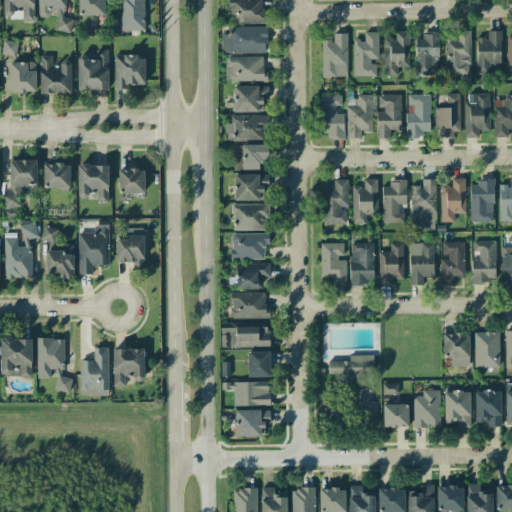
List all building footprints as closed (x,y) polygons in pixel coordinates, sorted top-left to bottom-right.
[(33,0),(2,0),(3,17),(22,17),(22,22),(34,21),(33,0)] [(71,18),(64,17),(64,0),(37,0),(38,15),(56,15),(56,31),(71,32),(71,18)] [(78,0),(78,15),(104,15),(104,0),(78,0)] [(119,0),(121,30),(145,30),(143,0),(119,0)] [(263,0),(228,0),(228,23),(263,24),(263,0)] [(221,52),(266,53),(266,27),(230,26),(230,34),(221,34),(221,52)] [(469,30),(453,31),(453,35),(444,35),(445,75),(470,74),(469,30)] [(500,64),(501,31),(487,30),(487,38),(476,37),(476,73),(489,73),(490,64),(500,64)] [(382,75),(397,76),(397,67),(408,67),(409,32),(395,31),(394,38),(383,38),(382,75)] [(377,32),(364,32),(364,39),(352,39),(353,76),(375,76),(375,61),(378,61),(377,32)] [(346,77),(347,33),(333,33),(333,40),(322,40),(321,76),(346,77)] [(415,34),(415,74),(437,75),(438,35),(415,34)] [(1,53),(15,56),(17,42),(3,40),(1,53)] [(107,50),(96,50),(96,57),(77,58),(77,90),(108,89),(107,50)] [(71,93),(70,63),(52,63),(52,55),(39,56),(40,93),(71,93)] [(145,56),(114,56),(113,89),(127,89),(127,84),(144,85),(145,56)] [(262,57),(225,56),(225,81),(267,82),(267,68),(262,68),(262,57)] [(36,92),(35,62),(9,62),(10,92),(36,92)] [(233,112),(263,112),(263,100),(268,100),(268,85),(233,86),(233,112)] [(489,131),(488,93),(468,94),(468,102),(463,102),(464,138),(478,137),(477,131),(489,131)] [(429,132),(430,95),(407,94),(407,109),(406,109),(405,138),(421,138),(421,131),(429,132)] [(460,131),(459,94),(445,94),(446,108),(434,108),(434,129),(439,129),(440,138),(453,137),(453,132),(460,131)] [(511,129),(511,94),(504,95),(504,100),(493,100),(493,137),(507,137),(506,129),(511,129)] [(344,114),(339,114),(339,95),(318,95),(318,132),(328,132),(328,139),(344,138),(344,114)] [(372,131),(371,95),(357,95),(357,106),(345,106),(346,139),(360,138),(360,132),(372,131)] [(400,95),(377,95),(378,110),(376,110),(376,138),(389,138),(389,130),(400,130),(400,95)] [(265,141),(265,116),(230,115),(230,123),(225,123),(224,140),(265,141)] [(260,170),(260,164),(268,164),(267,144),(232,145),(233,170),(260,170)] [(9,160),(10,193),(3,194),(3,208),(19,208),(19,193),(37,192),(36,159),(9,160)] [(69,188),(70,164),(43,164),(43,188),(69,188)] [(108,165),(78,164),(77,195),(96,196),(96,202),(107,203),(108,165)] [(118,170),(118,193),(144,193),(144,169),(118,170)] [(234,200),(267,200),(267,174),(234,174),(234,200)] [(465,213),(464,178),(451,179),(451,185),(440,186),(440,222),(453,222),(453,213),(465,213)] [(498,185),(499,221),(511,221),(511,178),(510,178),(510,185),(498,185)] [(322,224),(346,224),(346,209),(347,209),(347,179),(333,180),(333,187),(322,187),(322,224)] [(352,223),(367,223),(366,211),(377,211),(376,179),(363,179),(363,186),(351,186),(352,223)] [(435,179),(422,179),(422,186),(410,186),(412,232),(436,231),(435,179)] [(493,221),(493,181),(470,181),(469,221),(493,221)] [(381,182),(382,223),(402,223),(402,205),(406,205),(405,182),(381,182)] [(268,204),(232,204),(232,229),(268,230),(268,204)] [(92,274),(92,266),(108,266),(108,224),(94,224),(94,232),(78,232),(78,274),(92,274)] [(48,249),(55,250),(59,229),(43,226),(40,240),(49,242),(48,249)] [(4,278),(31,277),(30,246),(16,246),(16,233),(4,233),(4,278)] [(264,259),(264,245),(268,245),(269,234),(231,233),(231,259),(264,259)] [(115,262),(132,262),(132,268),(143,269),(144,235),(128,235),(128,239),(115,239),(115,262)] [(495,241),(472,241),(472,251),(478,251),(478,259),(471,259),(471,284),(486,284),(486,279),(494,279),(495,241)] [(439,257),(440,286),(453,285),(453,277),(465,277),(464,242),(441,242),(442,257),(439,257)] [(345,287),(345,258),(343,258),(342,243),(320,243),(320,278),(332,278),(332,287),(345,287)] [(350,287),(366,287),(366,280),(374,279),(373,243),(349,243),(350,287)] [(402,243),(389,243),(389,251),(378,251),(378,286),(392,286),(392,279),(403,279),(402,243)] [(46,276),(74,276),(73,244),(62,245),(62,251),(46,251),(46,276)] [(409,286),(424,286),(424,279),(434,279),(433,244),(409,244),(409,286)] [(511,247),(501,247),(501,275),(506,275),(506,284),(511,283),(511,247)] [(268,262),(235,264),(236,289),(260,288),(259,277),(269,276),(268,262)] [(265,293),(231,292),(230,318),(264,319),(265,293)] [(220,323),(221,348),(269,347),(268,326),(231,327),(230,323),(220,323)] [(499,367),(498,332),(473,332),(473,367),(499,367)] [(469,334),(443,334),(443,357),(450,358),(450,366),(468,366),(469,334)] [(0,338),(1,377),(32,376),(31,338),(0,338)] [(70,377),(63,377),(64,339),(37,338),(35,378),(50,378),(50,369),(55,369),(55,391),(70,391),(70,377)] [(79,360),(80,395),(108,395),(107,347),(93,347),(93,360),(79,360)] [(125,386),(125,373),(133,373),(133,381),(143,381),(143,349),(113,349),(113,386),(125,386)] [(247,351),(247,377),(270,376),(270,351),(247,351)] [(327,361),(328,380),(361,380),(361,372),(373,372),(373,354),(348,355),(348,361),(327,361)] [(268,381),(233,382),(233,406),(269,405),(268,381)] [(413,428),(440,427),(439,390),(422,390),(422,395),(412,396),(413,428)] [(443,391),(444,423),(456,423),(456,428),(470,428),(469,391),(443,391)] [(474,391),(475,423),(486,422),(486,426),(500,426),(500,391),(474,391)] [(408,426),(408,404),(382,404),(383,427),(408,426)] [(235,410),(235,437),(265,436),(264,424),(269,424),(269,409),(235,410)] [(466,484),(465,511),(491,511),(492,489),(480,489),(480,484),(466,484)] [(363,486),(349,485),(348,511),(373,511),(374,491),(363,491),(363,486)] [(432,511),(432,485),(419,485),(419,493),(407,493),(407,511),(432,511)] [(511,509),(511,485),(495,486),(496,510),(511,509)] [(437,486),(436,510),(462,510),(462,486),(437,486)] [(285,511),(286,492),(274,492),(274,487),(261,487),(260,511),(285,511)] [(256,511),(256,488),(232,489),(232,511),(256,511)] [(314,511),(314,488),(290,488),(290,511),(314,511)] [(344,511),(345,488),(319,488),(318,511),(344,511)] [(403,511),(403,488),(377,488),(378,511),(388,511),(403,511)]
